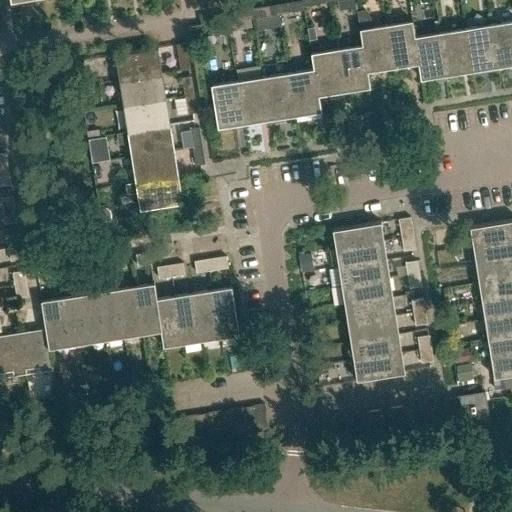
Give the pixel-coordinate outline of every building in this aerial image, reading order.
[(305,9),(304,5),(303,0),(302,0),(284,3),(286,12),(305,9)] [(251,8),(253,18),(271,15),(269,5),(251,8)] [(234,20),(253,18),(251,8),(233,11),(234,20)] [(393,67),(386,24),(373,26),(371,18),(367,8),(357,10),(362,44),(363,43),(367,71),(368,70),(393,67)] [(201,26),(220,23),(218,14),(200,16),(201,26)] [(415,35),(413,19),(386,24),(393,67),(418,63),(419,62),(415,35)] [(511,19),(491,23),(498,66),(511,63),(511,19)] [(472,70),(498,66),(491,23),(465,27),(472,70)] [(446,74),(472,70),(465,27),(440,31),(446,74)] [(421,78),(446,74),(440,31),(415,35),(419,62),(418,63),(421,78)] [(180,70),(189,68),(185,43),(176,44),(180,70)] [(370,86),(368,70),(367,71),(363,43),(362,44),(337,48),(344,90),(370,86)] [(119,80),(162,73),(157,47),(115,54),(119,80)] [(319,94),(344,90),(337,48),(311,52),(313,67),(314,67),(318,94),(319,94)] [(321,110),(319,94),(318,94),(314,67),(313,67),(288,71),(295,114),(321,110)] [(269,118),(295,114),(288,71),(262,75),(269,118)] [(123,105),(166,98),(162,73),(119,80),(123,105)] [(244,122),(269,118),(262,75),(237,80),(244,122)] [(184,95),(194,94),(191,76),(181,77),(184,95)] [(218,126),(244,122),(237,80),(211,84),(218,126)] [(194,94),(184,95),(187,113),(197,112),(194,94)] [(127,131),(170,124),(166,98),(123,105),(127,131)] [(131,156),(174,149),(170,124),(127,131),(117,132),(119,142),(129,141),(131,156)] [(193,146),(202,145),(199,127),(190,128),(193,146)] [(202,145),(193,146),(196,165),(205,163),(202,145)] [(135,182),(178,175),(174,149),(131,156),(135,182)] [(0,169),(8,169),(6,153),(0,153),(0,169)] [(8,169),(0,169),(0,186),(11,184),(8,169)] [(108,185),(106,172),(93,174),(95,187),(108,185)] [(135,182),(125,183),(127,193),(137,192),(139,207),(139,208),(182,201),(178,175),(135,182)] [(3,211),(15,209),(13,196),(1,198),(3,211)] [(102,221),(113,219),(111,210),(104,204),(100,205),(102,220),(102,221)] [(15,209),(3,211),(5,224),(17,222),(15,209)] [(401,235),(413,233),(410,217),(399,219),(401,235)] [(474,245),(511,238),(511,218),(470,225),(474,245)] [(335,248),(384,240),(380,221),(332,229),(335,248)] [(9,248),(21,246),(19,233),(7,235),(9,248)] [(413,233),(401,235),(404,250),(415,248),(413,233)] [(477,263),(511,257),(511,238),(474,245),(477,263)] [(338,267),(387,259),(384,240),(335,248),(338,267)] [(21,246),(9,248),(11,261),(23,259),(21,246)] [(139,265),(150,263),(151,263),(149,252),(137,254),(139,265)] [(127,267),(125,256),(112,258),(113,269),(127,267)] [(228,266),(227,256),(207,259),(209,271),(229,268),(228,266)] [(479,282),(511,276),(511,257),(477,263),(479,282)] [(100,260),(101,271),(113,269),(112,258),(100,260)] [(195,261),(197,273),(209,271),(207,259),(195,261)] [(341,285),(390,278),(387,259),(338,267),(341,285)] [(407,275),(419,273),(417,260),(405,262),(407,275)] [(90,273),(88,262),(74,264),(76,275),(90,273)] [(185,275),(183,263),(170,264),(172,276),(185,275)] [(62,266),(64,277),(76,275),(74,264),(62,266)] [(157,266),(159,278),(172,276),(170,264),(157,266)] [(39,281),(52,279),(51,268),(38,270),(39,281)] [(15,285),(27,283),(25,270),(13,272),(15,285)] [(419,273),(407,275),(409,288),(421,286),(419,273)] [(482,300),(511,295),(511,276),(479,282),(482,300)] [(344,304),(393,296),(390,278),(341,285),(344,304)] [(161,330),(156,297),(157,297),(154,281),(135,285),(143,333),(161,330)] [(27,283),(15,285),(17,298),(29,296),(27,283)] [(124,336),(143,333),(135,285),(116,288),(124,336)] [(239,334),(232,285),(212,288),(220,337),(239,334)] [(105,339),(124,336),(116,288),(98,290),(105,339)] [(220,337),(212,288),(194,291),(201,340),(220,337)] [(87,342),(105,339),(98,290),(79,293),(87,342)] [(194,291),(175,294),(183,343),(201,340),(194,291)] [(68,345),(87,342),(79,293),(60,296),(68,345)] [(161,330),(163,346),(183,343),(175,294),(157,297),(156,297),(161,330)] [(485,319),(511,314),(511,295),(482,300),(485,319)] [(49,348),(50,347),(68,345),(60,296),(41,299),(45,328),(46,328),(49,348)] [(347,322),(396,315),(393,296),(344,304),(347,322)] [(423,298),(411,299),(413,312),(425,310),(423,298)] [(415,325),(427,323),(425,310),(413,312),(415,325)] [(488,338),(511,333),(511,314),(485,319),(488,338)] [(350,341),(399,333),(396,315),(347,322),(350,341)] [(49,348),(46,328),(45,328),(20,332),(26,373),(27,373),(26,367),(39,365),(40,371),(53,369),(50,347),(49,348)] [(0,371),(13,369),(14,375),(26,373),(20,332),(0,335),(0,377),(0,376),(0,371)] [(353,360),(402,352),(399,333),(350,341),(353,360)] [(491,356),(511,352),(511,333),(488,338),(491,356)] [(419,349),(431,347),(429,335),(417,337),(419,349)] [(431,347),(419,349),(421,362),(433,360),(431,347)] [(402,352),(353,360),(356,379),(405,371),(402,352)] [(511,352),(491,356),(494,376),(503,375),(506,374),(508,387),(511,386),(511,352)] [(471,395),(461,397),(464,421),(475,419),(487,417),(483,393),(471,395)] [(461,397),(447,399),(451,423),(464,421),(461,397)] [(436,401),(439,425),(451,423),(447,399),(436,401)] [(436,401),(424,402),(428,426),(439,425),(436,401)] [(417,428),(428,426),(424,402),(413,404),(417,428)] [(269,426),(265,404),(253,406),(257,429),(269,427),(269,426)] [(417,428),(413,404),(402,406),(406,430),(417,428)] [(242,407),(246,431),(257,429),(253,406),(242,407)] [(406,430),(402,406),(391,408),(394,432),(406,430)] [(231,409),(235,433),(246,431),(242,407),(231,409)] [(394,432),(391,408),(379,410),(383,434),(394,432)] [(220,411),(224,434),(235,433),(231,409),(220,411)] [(383,434),(379,410),(368,411),(372,435),(383,434)] [(209,413),(212,436),(224,434),(220,411),(209,413)] [(372,435),(368,411),(357,413),(361,437),(372,435)] [(198,415),(201,438),(212,436),(209,413),(198,415)] [(361,437),(357,413),(346,415),(349,439),(361,437)] [(186,416),(190,440),(201,438),(198,415),(186,416)] [(349,439),(346,415),(334,417),(338,441),(349,439)] [(176,425),(179,442),(190,440),(186,416),(175,418),(176,425)] [(323,419),(327,443),(338,441),(334,417),(323,419)]
